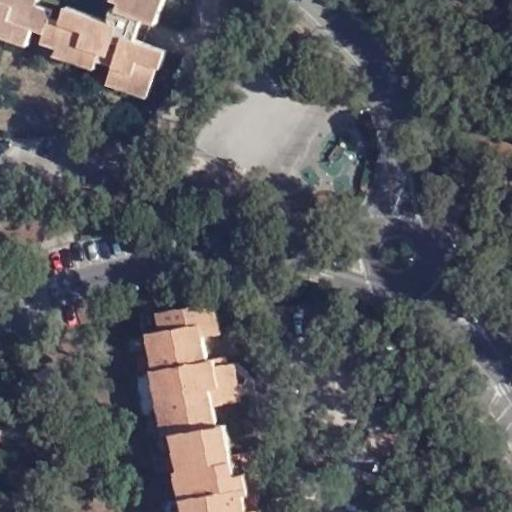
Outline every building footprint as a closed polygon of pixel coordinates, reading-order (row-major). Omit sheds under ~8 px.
[(0,0),(0,34),(33,46),(38,32),(47,35),(46,45),(63,49),(81,56),(78,65),(99,71),(103,61),(118,66),(113,87),(133,95),(136,87),(152,94),(168,53),(140,42),(143,34),(146,21),(153,23),(161,25),(169,0),(118,0),(118,1),(124,3),(122,12),(116,11),(111,23),(68,10),(64,22),(53,19),(54,11),(39,4),(24,0),(0,0)] [(150,36),(153,23),(146,21),(143,34),(150,36)] [(81,56),(63,49),(60,58),(78,65),(81,56)] [(136,87),(133,95),(149,102),(152,94),(136,87)] [(178,287),(163,288),(164,302),(168,341),(160,343),(170,406),(176,405),(183,405),(187,442),(180,443),(174,444),(179,472),(181,472),(188,471),(192,508),(199,507),(211,506),(211,511),(260,511),(255,470),(261,469),(258,446),(252,447),(250,432),(225,434),(221,403),(214,403),(212,383),(231,380),(230,364),(239,364),(235,339),(231,339),(230,332),(212,333),(209,309),(225,307),(219,273),(178,278),(178,287)] [(178,278),(162,280),(163,288),(178,287),(178,278)] [(168,341),(164,302),(154,303),(160,343),(168,341)] [(170,406),(160,343),(154,344),(164,406),(170,406)] [(240,379),(239,364),(230,364),(231,380),(240,379)] [(176,405),(180,443),(187,442),(183,405),(176,405)] [(185,509),(192,508),(188,471),(181,472),(185,509)]
